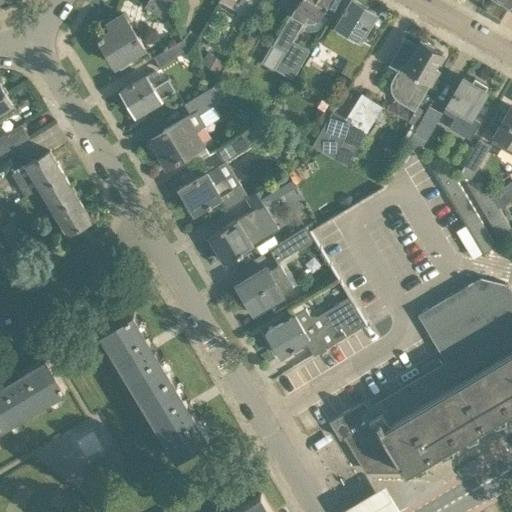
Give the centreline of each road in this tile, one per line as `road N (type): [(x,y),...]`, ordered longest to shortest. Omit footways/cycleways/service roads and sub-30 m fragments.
road 1 (residential): [(323,511),(152,236)]
road 2 (residential): [(152,236),(32,47)]
road 3 (residential): [(0,326),(152,236)]
